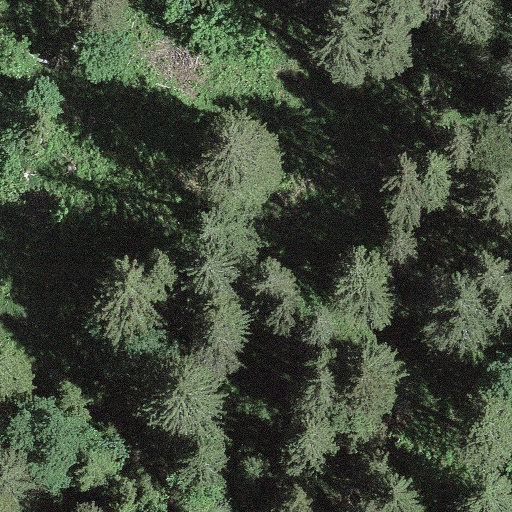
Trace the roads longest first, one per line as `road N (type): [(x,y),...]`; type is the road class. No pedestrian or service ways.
road 1 (track): [(0,263),(304,261),(511,247)]
road 2 (track): [(0,316),(202,511)]
